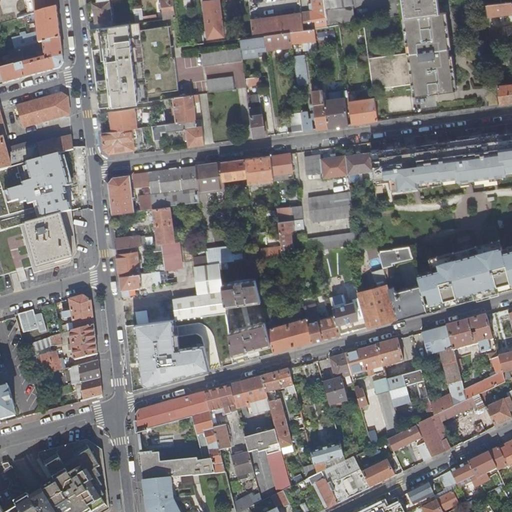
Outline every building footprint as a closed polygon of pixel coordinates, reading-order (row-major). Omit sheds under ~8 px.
[(27,16),(57,8),(56,0),(24,0),(25,1),(27,0),(33,0),(35,6),(21,10),(23,18),(27,16)] [(95,22),(89,23),(90,30),(113,26),(112,21),(113,21),(110,1),(109,0),(96,0),(97,2),(93,3),(95,22)] [(160,0),(163,19),(171,18),(175,17),(172,0),(160,0)] [(208,38),(224,36),(219,0),(216,0),(203,2),(208,38)] [(309,12),(301,13),(303,30),(314,28),(323,27),(326,27),(327,27),(323,0),(311,0),(312,3),(313,11),(309,12)] [(335,0),(323,0),(327,27),(339,25),(352,23),(350,6),(337,8),(335,0)] [(411,52),(368,59),(372,89),(415,83),(417,95),(454,90),(444,12),(440,13),(439,8),(437,0),(402,0),(405,17),(406,17),(411,52)] [(511,2),(501,4),(487,6),(488,17),(511,14),(511,2)] [(135,23),(156,20),(156,15),(144,17),(142,7),(133,9),(135,23)] [(16,50),(61,38),(59,24),(57,8),(27,16),(28,24),(37,25),(38,33),(26,36),(26,34),(20,35),(21,37),(12,39),(16,50)] [(301,13),(251,19),(253,37),(265,35),(290,32),(303,30),(301,13)] [(171,18),(163,19),(156,20),(135,23),(113,26),(90,30),(91,36),(92,50),(105,48),(108,79),(96,81),(96,82),(99,108),(173,98),(180,97),(171,18)] [(314,28),(303,30),(290,32),(291,44),(316,41),(314,28)] [(203,44),(202,30),(177,33),(179,47),(203,44)] [(291,44),(290,32),(265,35),(267,51),(292,47),(291,44)] [(253,37),(240,38),(242,54),(243,59),(258,57),(258,52),(267,51),(265,35),(253,37)] [(12,59),(15,58),(15,65),(0,69),(1,74),(4,84),(59,69),(64,62),(62,50),(61,38),(16,50),(11,52),(12,59)] [(242,61),(240,48),(202,53),(203,66),(242,61)] [(501,52),(493,53),(495,67),(500,66),(499,60),(502,59),(501,52)] [(303,55),(293,57),(297,85),(307,84),(303,55)] [(235,89),(233,77),(207,80),(209,93),(235,89)] [(258,77),(245,79),(246,86),(259,85),(258,77)] [(511,83),(497,86),(500,104),(511,102),(511,83)] [(316,129),(328,128),(323,93),(322,90),(312,91),(316,129)] [(342,126),(348,125),(344,90),(323,93),(328,128),(342,126)] [(23,128),(70,114),(68,97),(61,94),(17,106),(23,128)] [(356,94),(348,95),(351,124),(367,122),(377,121),(374,99),(357,101),(356,94)] [(197,95),(180,97),(173,98),(176,123),(193,120),(195,120),(193,102),(198,102),(197,95)] [(257,96),(248,97),(253,138),(265,136),(262,115),(260,115),(257,96)] [(110,111),(112,131),(136,128),(137,128),(135,108),(110,111)] [(293,132),(303,131),(301,113),(301,112),(290,114),(293,132)] [(306,130),(313,130),(312,118),(308,119),(307,112),(301,113),(303,131),(306,130)] [(0,171),(15,167),(23,165),(74,150),(72,136),(41,144),(38,145),(8,153),(7,149),(4,137),(6,134),(0,114),(0,171)] [(193,120),(176,123),(165,124),(152,126),(154,141),(162,140),(161,132),(182,129),(184,142),(187,141),(188,147),(203,145),(201,126),(193,127),(193,120)] [(112,131),(102,132),(104,148),(109,152),(134,149),(133,138),(137,137),(136,128),(112,131)] [(378,151),(371,152),(373,176),(374,179),(390,177),(391,191),(410,189),(412,188),(414,188),(419,187),(419,182),(442,179),(442,180),(458,178),(458,182),(464,181),(471,180),(482,178),(492,177),(496,176),(496,172),(511,169),(511,135),(498,137),(497,133),(456,139),(456,143),(435,146),(434,143),(405,147),(405,146),(378,150),(378,151)] [(8,153),(38,145),(37,141),(7,149),(8,153)] [(30,188),(76,175),(76,169),(74,150),(23,165),(30,188)] [(373,176),(371,152),(345,155),(348,174),(370,171),(370,177),(373,176)] [(293,178),(290,153),(286,154),(280,154),(270,156),(273,180),(293,178)] [(321,159),(320,154),(304,156),(306,174),(322,172),(321,159)] [(348,174),(345,155),(321,159),(322,172),(323,177),(348,174)] [(273,180),(270,156),(260,157),(246,159),(248,178),(248,184),(256,183),(256,186),(262,185),(261,182),(273,180)] [(248,178),(246,159),(234,160),(224,162),(220,162),(223,181),(235,179),(236,182),(239,182),(238,179),(248,178)] [(223,181),(220,162),(211,164),(195,166),(198,190),(223,187),(223,181)] [(198,190),(195,166),(159,171),(140,173),(132,174),(134,188),(149,185),(150,194),(152,208),(170,205),(199,201),(198,194),(198,190)] [(0,231),(71,211),(80,209),(78,194),(34,206),(34,208),(11,215),(7,199),(18,196),(11,174),(16,173),(15,171),(16,170),(15,167),(0,171),(0,231)] [(131,184),(130,174),(113,177),(108,182),(111,202),(112,214),(134,211),(131,184)] [(442,184),(458,182),(458,178),(442,180),(442,179),(419,182),(419,187),(442,184)] [(350,191),(325,195),(328,220),(353,216),(350,191)] [(328,220),(325,195),(308,198),(310,220),(317,221),(328,220)] [(152,208),(157,244),(161,243),(175,241),(170,205),(152,208)] [(289,209),(277,211),(278,222),(303,219),(301,206),(289,207),(289,209)] [(76,253),(71,211),(0,231),(0,266),(2,275),(31,267),(33,274),(68,264),(76,253)] [(303,219),(278,222),(281,246),(281,249),(293,248),(291,231),(294,229),(294,225),(303,223),(303,219)] [(345,245),(356,244),(355,231),(330,235),(331,247),(344,246),(345,245)] [(330,235),(305,239),(306,251),(317,249),(331,247),(330,235)] [(140,236),(115,238),(116,249),(141,246),(140,236)] [(476,245),(429,258),(431,265),(502,244),(500,237),(499,238),(487,241),(476,245)] [(161,243),(164,270),(179,268),(176,241),(175,241),(161,243)] [(433,271),(417,275),(420,284),(425,304),(473,291),(475,298),(495,292),(498,291),(498,290),(499,290),(497,285),(511,280),(511,247),(503,250),(502,244),(431,265),(433,271)] [(410,248),(410,245),(377,250),(386,283),(398,279),(395,267),(400,261),(413,259),(410,248)] [(231,251),(231,246),(205,249),(207,265),(219,263),(232,261),(231,251)] [(257,254),(257,258),(267,256),(282,254),(281,249),(281,246),(267,248),(256,250),(257,254)] [(257,258),(257,254),(251,255),(251,249),(231,251),(232,261),(251,258),(257,258)] [(137,252),(117,255),(118,263),(120,276),(133,275),(140,274),(137,252)] [(232,261),(219,263),(220,269),(252,265),(250,259),(232,261)] [(176,319),(199,315),(202,315),(226,312),(225,306),(222,284),(220,269),(219,263),(207,265),(194,266),(197,296),(173,299),(176,319)] [(152,279),(153,285),(161,284),(159,271),(143,273),(144,280),(152,279)] [(140,274),(142,287),(153,285),(152,279),(144,280),(143,273),(140,274)] [(120,276),(122,296),(130,295),(129,289),(142,287),(140,274),(133,275),(120,276)] [(255,279),(222,284),(225,306),(261,301),(255,279)] [(365,317),(368,327),(385,322),(393,320),(397,319),(396,316),(388,287),(387,284),(382,286),(381,280),(375,282),(376,287),(358,292),(360,300),(365,317)] [(498,291),(511,287),(511,280),(497,285),(499,290),(498,290),(498,291)] [(425,304),(420,284),(396,291),(394,285),(388,287),(396,316),(413,312),(420,310),(421,312),(427,311),(425,304)] [(425,304),(427,311),(439,307),(463,301),(475,298),(473,291),(425,304)] [(75,297),(69,299),(71,310),(62,312),(64,318),(72,317),(75,330),(95,325),(93,310),(92,301),(83,295),(75,297)] [(333,307),(330,297),(325,298),(328,310),(333,309),(333,307)] [(337,324),(365,317),(360,300),(333,307),(333,309),(335,315),(337,324)] [(293,312),(303,309),(303,308),(302,302),(291,305),(293,312)] [(329,337),(340,334),(337,324),(335,315),(330,317),(320,319),(315,304),(303,308),(303,309),(306,318),(312,342),(329,337)] [(36,318),(33,309),(15,314),(21,332),(27,330),(42,326),(40,317),(36,318)] [(216,325),(218,339),(230,338),(229,332),(228,328),(226,312),(202,315),(204,326),(216,325)] [(176,319),(163,321),(164,326),(167,326),(167,332),(200,327),(199,315),(176,319)] [(266,322),(266,325),(275,323),(273,316),(265,318),(266,322)] [(466,322),(447,327),(453,349),(454,352),(479,345),(481,354),(491,352),(488,342),(493,341),(486,317),(466,322)] [(267,329),(271,344),(273,352),(283,350),(306,343),(312,342),(306,318),(294,321),(293,318),(290,319),(291,322),(267,329)] [(230,338),(231,349),(232,355),(271,344),(267,329),(266,325),(266,322),(229,332),(230,338)] [(145,323),(126,326),(127,337),(129,351),(147,348),(145,323)] [(68,325),(60,327),(61,334),(69,332),(68,325)] [(95,325),(75,330),(69,332),(70,336),(72,344),(68,345),(69,351),(73,350),(75,360),(98,354),(97,342),(95,325)] [(430,332),(422,334),(428,356),(440,353),(453,349),(447,327),(430,332)] [(28,332),(27,330),(21,332),(23,341),(32,339),(30,332),(28,332)] [(60,338),(60,334),(50,337),(50,338),(52,346),(56,347),(62,345),(60,338)] [(50,338),(25,346),(27,355),(52,347),(52,346),(50,338)] [(147,348),(129,351),(129,354),(130,364),(133,391),(159,383),(158,372),(150,373),(149,363),(152,362),(151,360),(149,360),(149,358),(163,356),(164,358),(231,349),(230,338),(218,339),(166,346),(147,348)] [(396,341),(378,346),(384,368),(390,366),(404,363),(397,341),(396,341)] [(362,351),(346,355),(352,377),(368,372),(369,378),(385,373),(384,368),(378,346),(362,351)] [(453,349),(440,353),(452,396),(431,406),(434,419),(467,402),(464,392),(459,371),(456,362),(454,352),(453,349)] [(46,374),(63,369),(60,358),(59,358),(57,350),(41,355),(46,374)] [(0,418),(15,414),(13,407),(16,407),(14,400),(10,401),(8,394),(12,393),(10,385),(0,387),(0,355),(1,355),(0,352),(0,418)] [(27,356),(34,377),(44,375),(38,353),(27,356)] [(464,392),(467,402),(480,396),(491,390),(505,383),(502,374),(498,359),(496,354),(491,355),(492,361),(497,376),(464,392)] [(511,354),(498,359),(502,374),(511,371),(511,354)] [(336,381),(325,384),(331,406),(348,401),(342,379),(352,377),(346,355),(334,358),(330,359),(336,381)] [(100,368),(99,360),(71,367),(74,378),(72,378),(73,383),(78,382),(101,378),(100,368)] [(164,375),(166,382),(189,375),(185,361),(177,362),(179,371),(164,375)] [(390,366),(384,368),(385,373),(387,379),(388,382),(394,381),(390,366)] [(276,374),(262,378),(271,412),(277,431),(282,449),(293,447),(280,401),(273,403),(270,393),(287,389),(289,396),(296,394),(289,371),(276,374)] [(368,372),(352,377),(354,382),(369,378),(368,372)] [(421,373),(394,381),(388,382),(395,408),(410,404),(406,389),(417,385),(424,383),(421,373)] [(102,384),(101,378),(78,382),(78,385),(82,384),(84,399),(84,400),(103,395),(102,384)] [(247,382),(231,386),(238,411),(252,407),(254,416),(271,412),(262,378),(247,382)] [(388,382),(387,379),(373,383),(377,397),(378,396),(390,438),(402,434),(395,408),(388,382)] [(429,401),(424,383),(417,385),(422,403),(429,401)] [(219,390),(206,393),(212,416),(223,413),(224,417),(238,413),(238,411),(231,386),(219,390)] [(359,386),(356,387),(361,409),(369,407),(364,391),(361,392),(359,386)] [(480,396),(483,402),(494,396),(491,390),(480,396)] [(495,428),(511,420),(509,413),(511,412),(511,391),(506,395),(508,399),(486,409),(495,428)] [(212,416),(206,393),(171,403),(140,412),(137,418),(139,433),(194,418),(205,462),(199,462),(198,460),(161,464),(160,454),(141,456),(144,482),(183,478),(227,474),(221,451),(216,430),(212,416)] [(467,402),(434,419),(417,426),(417,427),(423,439),(425,443),(432,459),(451,450),(447,440),(449,440),(442,423),(476,406),(478,408),(481,412),(486,409),(483,402),(480,396),(467,402)] [(464,443),(479,436),(470,419),(456,426),(464,443)] [(226,427),(216,430),(221,451),(232,449),(226,427)] [(417,427),(402,434),(388,441),(394,453),(423,439),(417,427)] [(277,431),(262,435),(266,449),(278,495),(285,491),(292,488),(282,449),(277,431)] [(368,432),(372,445),(378,443),(375,431),(368,432)] [(262,435),(245,440),(249,454),(266,449),(262,435)] [(498,448),(489,453),(496,469),(497,471),(511,463),(511,441),(505,445),(508,451),(501,454),(498,448)] [(3,507),(0,502),(0,511),(92,511),(93,511),(92,511),(97,511),(106,507),(99,451),(86,443),(42,456),(54,476),(28,491),(27,490),(14,498),(15,499),(3,507)] [(425,462),(432,459),(425,443),(418,447),(425,462)] [(341,445),(312,454),(317,469),(318,475),(323,473),(326,472),(324,464),(345,458),(341,445)] [(355,457),(359,467),(370,462),(366,452),(355,457)] [(451,471),(456,483),(459,487),(496,469),(489,453),(471,462),(451,471)] [(247,475),(254,473),(249,454),(232,459),(237,478),(238,477),(239,483),(248,480),(247,475)] [(357,496),(370,490),(362,474),(359,467),(355,457),(346,462),(326,472),(323,473),(329,485),(338,481),(347,501),(357,496)] [(387,481),(396,477),(388,461),(362,474),(370,490),(387,481)] [(11,481),(12,481),(18,477),(19,476),(19,475),(12,465),(11,465),(9,462),(4,463),(4,464),(3,464),(6,469),(4,470),(4,471),(10,480),(11,481)] [(318,475),(317,469),(308,472),(311,479),(318,475)] [(440,477),(445,488),(456,483),(451,471),(440,477)] [(311,479),(296,486),(300,496),(306,493),(310,503),(323,497),(329,510),(339,505),(329,485),(323,473),(318,475),(311,479)] [(184,488),(183,478),(144,482),(147,502),(147,511),(206,511),(205,510),(203,511),(198,499),(195,487),(184,488)] [(339,505),(347,501),(338,481),(329,485),(339,505)] [(413,490),(407,493),(412,502),(433,492),(429,482),(413,490)] [(292,505),(285,491),(278,495),(272,498),(277,509),(284,506),(285,508),(292,505)] [(457,491),(437,500),(443,511),(444,511),(459,505),(457,500),(460,498),(457,491)] [(244,511),(250,509),(262,502),(260,495),(255,498),(253,495),(235,505),(236,510),(236,511),(244,511)] [(483,496),(467,504),(466,505),(469,510),(486,501),(483,496)] [(422,508),(424,511),(443,511),(437,500),(422,508)]
